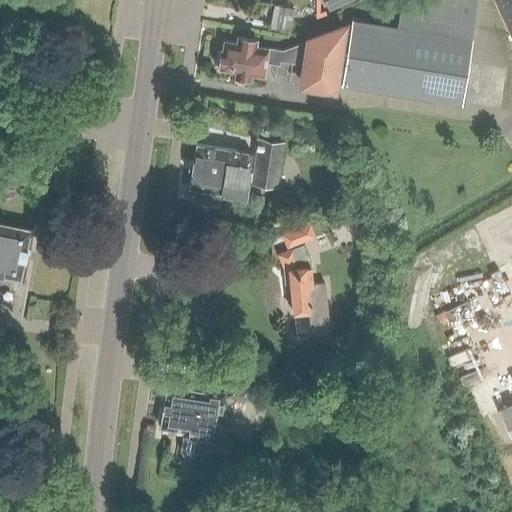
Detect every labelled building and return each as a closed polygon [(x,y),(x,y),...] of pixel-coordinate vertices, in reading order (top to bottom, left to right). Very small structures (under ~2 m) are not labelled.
[(323,0),(328,11),(351,0),(323,0)] [(341,84),(460,103),(476,0),(400,0),(396,28),(351,21),(347,46),(339,45),(334,80),(341,81),(341,84)] [(511,0),(497,0),(511,32),(511,0)] [(269,28),(289,32),(293,8),(273,5),(269,28)] [(339,45),(342,26),(308,39),(300,84),(332,89),(334,80),(339,45)] [(263,76),(265,62),(278,64),(281,50),(255,45),(256,39),(237,36),(236,42),(223,40),(221,50),(220,50),(217,66),(219,66),(218,68),(235,71),(234,76),(250,78),(250,74),(263,76)] [(257,137),(251,181),(276,185),(283,141),(257,137)] [(195,200),(217,203),(219,191),(229,193),(229,192),(244,195),(251,152),(235,150),(195,143),(188,187),(197,188),(195,200)] [(342,209),(350,236),(367,231),(359,204),(342,209)] [(311,224),(283,235),(287,247),(322,233),(317,221),(311,224)] [(0,222),(0,275),(19,279),(23,259),(24,259),(26,248),(25,248),(29,229),(0,222)] [(278,253),(284,268),(284,274),(289,274),(292,312),(307,311),(309,325),(329,322),(324,282),(312,283),(309,256),(304,243),(292,248),(278,253)] [(228,371),(225,390),(221,390),(219,385),(211,383),(207,388),(203,387),(203,391),(167,385),(160,426),(182,430),(182,434),(180,450),(183,454),(191,456),(195,452),(198,437),(215,440),(223,396),(249,400),(253,375),(228,371)] [(511,402),(498,409),(511,439),(511,402)]
